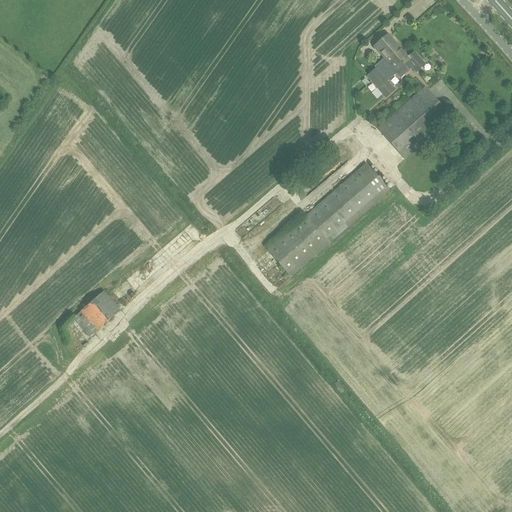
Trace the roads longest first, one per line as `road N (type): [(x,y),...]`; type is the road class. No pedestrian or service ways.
road 1 (track): [(207,244),(82,100),(0,170)]
road 2 (track): [(269,286),(460,511)]
road 3 (track): [(207,244),(0,433)]
